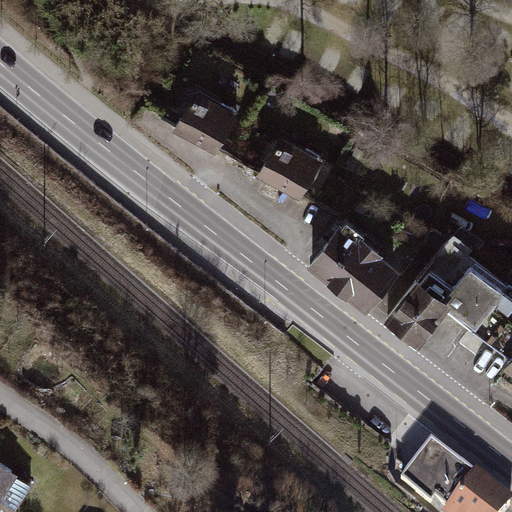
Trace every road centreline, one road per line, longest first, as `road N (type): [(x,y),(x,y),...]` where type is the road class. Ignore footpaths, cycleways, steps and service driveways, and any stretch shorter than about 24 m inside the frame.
road 1 (primary): [(511,462),(0,59)]
road 2 (residential): [(143,511),(0,396)]
